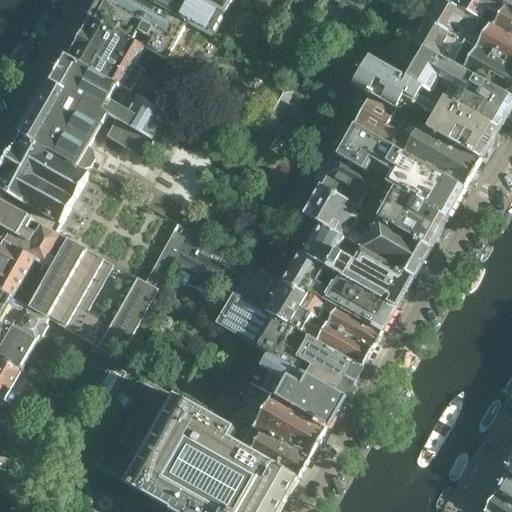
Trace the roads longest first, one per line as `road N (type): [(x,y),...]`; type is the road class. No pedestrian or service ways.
road 1 (residential): [(511,150),(304,511)]
road 2 (residential): [(0,136),(77,0)]
